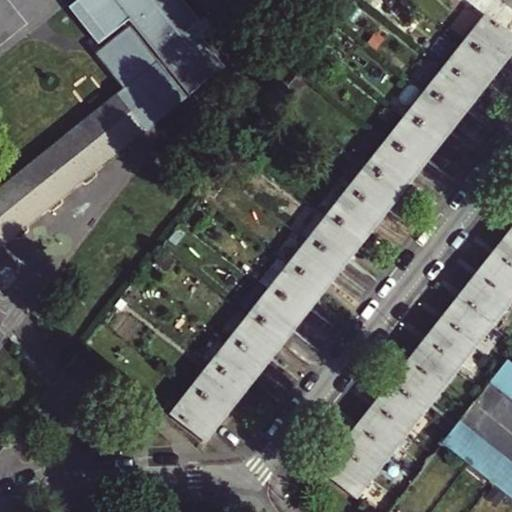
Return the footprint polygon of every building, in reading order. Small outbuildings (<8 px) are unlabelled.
[(511,42),(511,9),(500,0),(459,0),(484,20),(511,42)] [(494,71),(511,47),(511,42),(484,20),(463,46),(494,71)] [(0,251),(189,99),(131,27),(95,56),(124,92),(0,192),(0,251)] [(444,71),(475,95),(494,71),(463,46),(444,71)] [(455,121),(475,95),(444,71),(423,97),(455,121)] [(435,147),(455,121),(423,97),(404,122),(435,147)] [(416,172),(435,147),(404,122),(384,148),(416,172)] [(397,197),(416,172),(384,148),(365,172),(370,177),(397,197)] [(344,198),(377,223),(397,197),(370,177),(365,172),(344,198)] [(326,222),(358,247),(377,223),(344,198),(326,222)] [(307,247),(339,272),(358,247),(326,222),(307,247)] [(511,270),(511,236),(510,235),(494,256),(511,270)] [(320,296),(339,272),(307,247),(288,271),(293,276),(320,296)] [(507,301),(511,294),(511,270),(494,256),(477,277),(507,301)] [(300,322),(320,296),(293,276),(288,271),(268,296),(277,304),(300,322)] [(490,323),(507,301),(477,277),(460,299),(490,323)] [(254,326),(280,346),(300,322),(277,304),(268,296),(249,321),(254,326)] [(473,345),(490,323),(460,299),(443,320),(473,345)] [(490,323),(499,331),(511,313),(511,305),(507,301),(490,323)] [(455,367),(473,345),(443,320),(425,343),(455,367)] [(260,372),(280,346),(254,326),(249,321),(229,346),(260,372)] [(438,389),(455,367),(425,343),(408,364),(438,389)] [(241,396),(260,372),(229,346),(209,370),(241,396)] [(511,365),(505,361),(488,383),(511,402),(511,365)] [(421,411),(438,389),(408,364),(391,385),(421,411)] [(222,420),(241,396),(209,370),(190,394),(222,420)] [(404,432),(421,411),(391,385),(374,407),(404,432)] [(202,445),(222,420),(190,394),(169,420),(202,445)] [(386,455),(404,432),(374,407),(355,431),(386,455)] [(511,503),(511,467),(456,423),(439,445),(489,485),(511,503)] [(370,475),(386,455),(355,431),(339,451),(370,475)] [(91,454),(111,453),(110,432),(89,434),(91,454)] [(352,497),(370,475),(339,451),(321,473),(352,497)]
